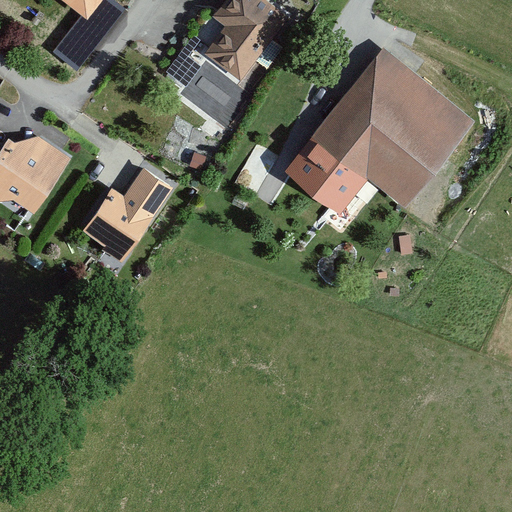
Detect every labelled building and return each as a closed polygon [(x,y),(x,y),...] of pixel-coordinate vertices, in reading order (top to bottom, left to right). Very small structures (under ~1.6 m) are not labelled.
[(107,0),(79,0),(97,13),(107,0)] [(295,14),(276,0),(228,0),(218,14),(231,23),(209,53),(247,81),(295,14)] [(480,119),(388,48),(296,166),(352,209),(379,174),(415,202),(480,119)] [(25,141),(16,137),(0,161),(0,181),(0,182),(2,198),(20,196),(42,212),(75,159),(43,136),(25,141)] [(178,186),(147,166),(128,194),(119,188),(93,230),(133,255),(178,186)]
